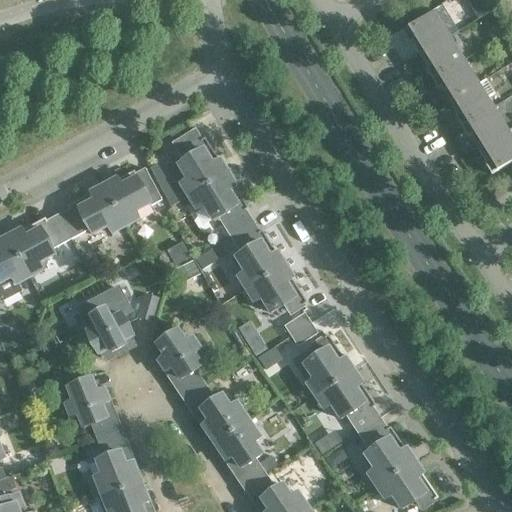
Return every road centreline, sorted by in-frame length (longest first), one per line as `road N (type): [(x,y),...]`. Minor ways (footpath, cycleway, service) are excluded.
road 1 (residential): [(490,495),(224,75)]
road 2 (residential): [(240,511),(172,413),(131,377),(137,432),(170,511)]
road 3 (residential): [(333,20),(481,255)]
road 4 (residential): [(0,190),(224,75)]
